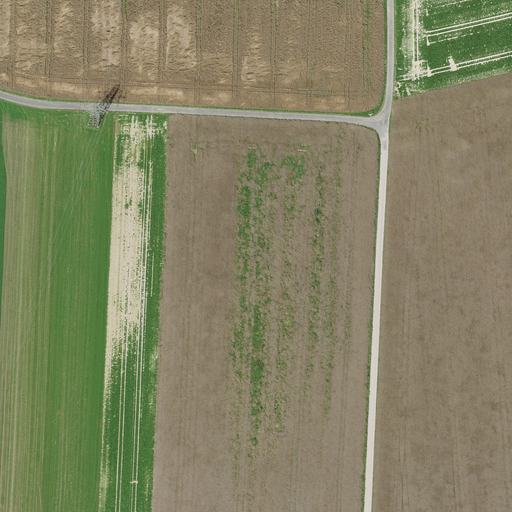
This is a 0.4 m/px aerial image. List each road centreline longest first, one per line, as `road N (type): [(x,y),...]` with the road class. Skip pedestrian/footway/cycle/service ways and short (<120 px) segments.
road 1 (track): [(0,93),(43,104),(386,125)]
road 2 (track): [(369,511),(386,125)]
road 3 (track): [(386,125),(390,0)]
